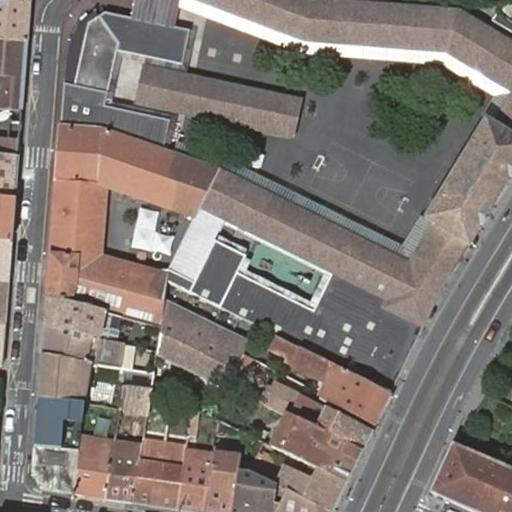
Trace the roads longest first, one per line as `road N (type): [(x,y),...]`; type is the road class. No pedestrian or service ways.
road 1 (residential): [(8,502),(17,475),(50,10),(58,0)]
road 2 (secondary): [(511,208),(419,368),(353,511)]
road 3 (secondary): [(405,511),(511,302)]
